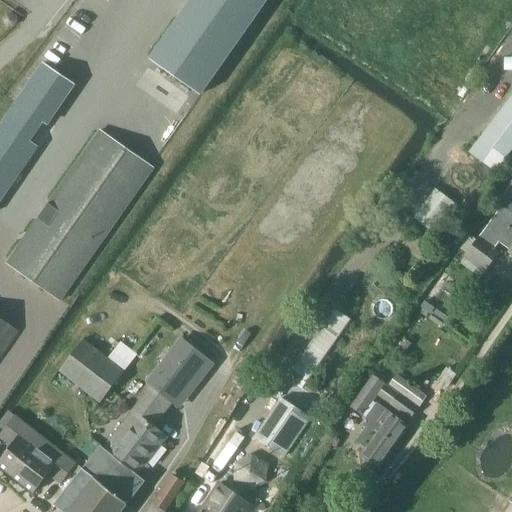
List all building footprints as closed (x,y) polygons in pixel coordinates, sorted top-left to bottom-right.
[(192,0),(151,59),(201,95),(267,0),(192,0)] [(42,60),(0,122),(0,204),(39,147),(30,142),(44,121),(48,123),(75,82),(42,60)] [(495,173),(511,150),(511,96),(469,153),(495,173)] [(99,132),(7,263),(60,301),(152,170),(99,132)] [(511,185),(498,205),(502,208),(511,214),(511,185)] [(433,233),(456,203),(435,188),(413,218),(433,233)] [(461,249),(468,254),(466,257),(486,271),(499,253),(494,250),(499,243),(511,253),(511,214),(502,208),(478,240),(470,235),(461,249)] [(282,398),(273,412),(258,435),(287,455),(324,401),(303,389),(350,321),(335,308),(291,369),(299,374),(293,383),(282,398)] [(0,355),(17,331),(0,319),(0,355)] [(108,360),(107,360),(83,341),(59,372),(84,392),(108,360)] [(107,360),(108,360),(84,392),(99,404),(124,372),(138,354),(121,342),(107,360)] [(175,353),(160,373),(162,375),(183,390),(187,393),(202,373),(175,353)] [(103,451),(105,453),(138,477),(139,477),(168,438),(154,428),(183,390),(162,375),(133,411),(103,451)] [(362,417),(376,395),(409,420),(425,398),(395,376),(387,387),(372,377),(350,409),(362,417)] [(357,443),(369,451),(364,458),(380,469),(407,427),(375,406),(366,420),(370,423),(357,443)] [(15,436),(17,439),(0,462),(0,465),(14,477),(43,437),(15,416),(4,431),(14,438),(15,436)] [(77,464),(43,437),(14,477),(35,493),(48,475),(61,485),(72,470),(77,464)] [(105,453),(103,451),(87,471),(129,503),(145,481),(139,477),(138,477),(105,453)] [(72,470),(78,475),(55,505),(63,511),(122,511),(129,503),(87,471),(77,464),(72,470)] [(166,511),(185,483),(170,474),(152,503),(166,511)] [(240,499),(219,485),(200,511),(250,511),(251,511),(257,501),(244,492),(240,499)]
